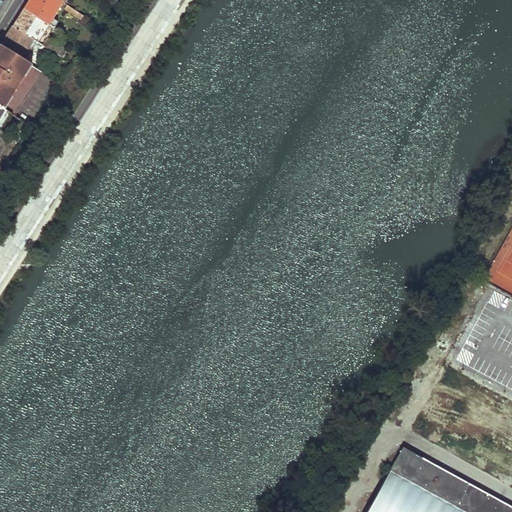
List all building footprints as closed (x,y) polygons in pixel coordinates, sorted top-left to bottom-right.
[(51,20),(63,3),(58,0),(29,0),(24,10),(49,26),(53,28),(56,30),(58,27),(55,25),(56,23),(51,20)] [(85,18),(67,6),(64,10),(83,22),(85,18)] [(18,19),(13,27),(36,42),(63,59),(68,52),(46,38),(43,36),(49,26),(24,10),(18,19)] [(53,28),(49,26),(43,36),(46,38),(50,32),(53,28)] [(24,61),(36,42),(13,27),(7,37),(1,46),(24,61)] [(0,47),(0,107),(4,110),(31,66),(24,61),(1,46),(0,47)] [(31,66),(4,110),(11,115),(15,117),(43,73),(31,66)] [(0,130),(0,131),(11,115),(4,110),(0,107),(0,130)] [(511,193),(480,254),(511,270),(511,193)] [(413,385),(425,392),(443,361),(431,354),(413,385)] [(511,511),(511,508),(402,449),(367,511),(511,511)]
